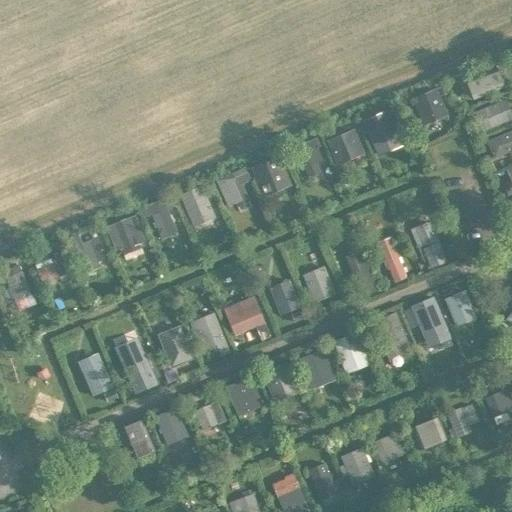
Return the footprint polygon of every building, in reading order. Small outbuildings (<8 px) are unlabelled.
[(459,74),(467,96),(497,86),(490,63),(459,74)] [(407,97),(419,124),(444,113),(433,86),(407,97)] [(511,118),(507,108),(503,98),(472,111),(481,129),(511,118)] [(382,109),(360,118),(375,153),(396,144),(382,109)] [(349,128),(323,139),(333,163),(360,152),(349,128)] [(511,129),(484,139),(491,155),(506,150),(508,158),(511,156),(511,129)] [(312,136),(292,145),(304,175),(318,171),(313,162),(319,158),(313,145),(316,143),(312,136)] [(277,156),(248,166),(260,195),(288,184),(277,156)] [(502,187),(504,194),(511,190),(511,163),(502,167),(509,184),(502,187)] [(247,178),(243,171),(240,166),(212,179),(224,205),(231,202),(232,207),(246,200),(238,182),(247,178)] [(199,185),(177,194),(189,225),(211,216),(199,185)] [(148,214),(156,237),(172,230),(160,198),(135,207),(139,217),(148,214)] [(135,242),(142,239),(132,214),(103,226),(111,249),(117,247),(119,252),(137,247),(135,242)] [(425,220),(406,228),(420,260),(425,258),(428,266),(443,260),(425,220)] [(84,232),(87,239),(70,246),(79,273),(95,266),(93,259),(102,256),(94,236),(91,229),(84,232)] [(375,241),(391,280),(403,276),(387,235),(375,241)] [(55,277),(64,273),(58,259),(47,262),(41,248),(26,252),(40,287),(57,281),(55,277)] [(342,256),(358,296),(376,288),(358,248),(342,256)] [(4,267),(0,268),(0,273),(12,301),(28,294),(18,271),(15,263),(4,267)] [(321,266),(300,275),(310,300),(332,292),(321,266)] [(285,277),(265,285),(277,314),(297,305),(285,277)] [(448,285),(438,289),(452,325),(472,316),(461,288),(451,292),(448,285)] [(267,335),(257,312),(251,295),(221,308),(231,333),(252,325),(258,339),(267,335)] [(419,338),(436,331),(427,308),(423,310),(420,304),(409,308),(419,338)] [(297,308),(288,312),(291,320),(301,316),(297,308)] [(210,311),(186,321),(197,349),(212,343),(217,354),(226,351),(210,311)] [(391,312),(370,320),(381,352),(405,344),(391,312)] [(154,333),(168,366),(189,357),(176,325),(154,333)] [(352,331),(331,340),(342,371),(366,363),(352,331)] [(319,348),(295,357),(305,383),(329,375),(319,348)] [(74,360),(89,394),(109,385),(94,351),(74,360)] [(283,360),(260,370),(265,385),(268,384),(273,396),(292,390),(287,378),(290,377),(283,360)] [(144,380),(148,388),(174,376),(171,369),(160,374),(159,373),(144,380)] [(222,385),(234,414),(259,404),(247,375),(222,385)] [(109,387),(100,391),(104,399),(113,395),(109,387)] [(505,389),(483,396),(490,416),(504,411),(506,418),(511,415),(511,405),(511,406),(505,389)] [(215,399),(187,411),(192,426),(198,423),(199,428),(222,419),(215,399)] [(152,415),(164,443),(185,435),(178,419),(185,417),(179,403),(152,415)] [(468,403),(443,412),(453,436),(467,430),(465,424),(475,420),(468,403)] [(404,426),(413,450),(442,438),(433,415),(404,426)] [(114,427),(127,459),(151,449),(138,417),(114,427)] [(366,445),(373,462),(403,452),(395,431),(369,441),(370,443),(366,445)] [(341,463),(336,465),(340,475),(345,473),(349,483),(370,474),(359,447),(338,455),(341,463)] [(321,462),(305,469),(318,498),(334,493),(333,489),(337,487),(333,479),(329,481),(321,462)] [(282,478),(268,483),(280,511),(282,511),(293,508),(295,511),(306,511),(290,472),(281,476),(282,478)] [(255,511),(249,494),(226,502),(229,511),(255,511)]
